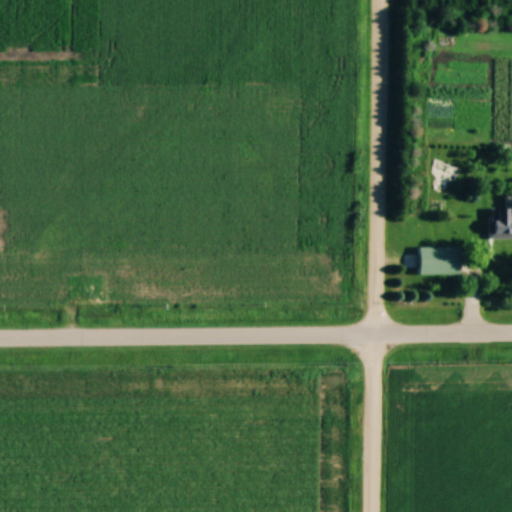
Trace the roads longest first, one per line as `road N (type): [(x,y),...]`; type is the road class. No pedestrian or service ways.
road 1 (residential): [(371,511),(377,0)]
road 2 (tertiary): [(511,332),(0,337)]
